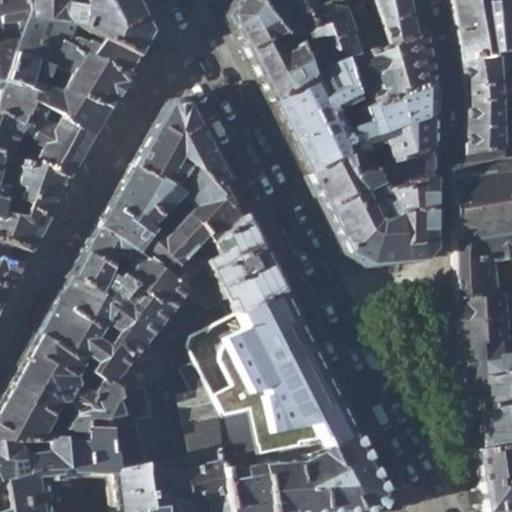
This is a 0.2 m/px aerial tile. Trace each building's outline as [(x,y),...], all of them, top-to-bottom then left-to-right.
[(0,0),(0,13),(22,10),(20,0),(0,0)] [(20,0),(22,10),(20,18),(65,24),(69,25),(94,38),(132,56),(146,32),(129,0),(20,0)] [(231,0),(222,15),(265,101),(283,91),(303,75),(301,66),(299,56),(296,43),(288,47),(273,56),(272,54),(275,53),(277,47),(274,43),(281,39),(247,0),(231,0)] [(247,0),(281,39),(288,47),(296,43),(293,35),(300,32),(300,31),(307,28),(299,11),(307,9),(306,8),(301,0),(247,0)] [(409,35),(402,0),(367,0),(371,11),(365,13),(368,22),(345,31),(343,31),(352,55),(410,37),(409,35)] [(511,0),(445,0),(455,60),(488,55),(489,53),(511,48),(511,0)] [(311,69),(337,60),(349,56),(352,55),(343,31),(345,31),(337,8),(322,7),(321,2),(306,8),(307,9),(299,11),(307,28),(300,31),(300,32),(307,54),(310,63),(311,69)] [(124,74),(123,74),(121,75),(112,70),(62,47),(64,39),(69,25),(65,24),(20,18),(22,10),(0,13),(0,22),(19,20),(12,38),(7,52),(44,68),(45,66),(63,75),(55,89),(54,90),(67,95),(68,92),(105,108),(124,74)] [(296,43),(299,56),(307,54),(300,32),(293,35),(296,43)] [(419,32),(409,35),(410,37),(352,55),(349,56),(355,74),(352,79),(357,90),(361,91),(366,105),(429,84),(419,32)] [(0,39),(0,117),(17,125),(21,115),(36,123),(42,108),(26,101),(29,91),(0,82),(0,74),(7,52),(12,38),(0,39)] [(123,74),(132,56),(94,38),(90,46),(81,41),(78,45),(64,39),(62,47),(112,70),(121,75),(123,74)] [(462,99),(460,165),(511,157),(511,141),(498,143),(497,100),(499,100),(502,95),(498,91),(496,91),(496,86),(501,86),(505,82),(504,66),(511,65),(511,48),(489,53),(488,55),(455,60),(462,99)] [(90,133),(105,108),(68,92),(67,95),(54,90),(55,89),(40,82),(44,68),(7,52),(0,74),(0,82),(29,91),(26,101),(42,108),(57,115),(56,117),(90,133)] [(265,101),(301,173),(340,156),(337,147),(428,118),(429,84),(366,105),(357,109),(363,123),(339,130),(330,111),(351,101),(337,60),(311,69),(309,70),(303,75),(283,91),(265,101)] [(303,75),(309,70),(311,69),(310,63),(301,66),(303,75)] [(164,102),(128,165),(167,188),(183,166),(206,187),(220,180),(201,141),(182,103),(164,102)] [(63,177),(90,133),(56,117),(57,115),(42,108),(36,123),(33,131),(26,136),(17,156),(17,157),(17,158),(17,162),(17,163),(63,177)] [(0,155),(5,157),(4,159),(17,163),(17,162),(17,158),(17,157),(17,156),(9,148),(15,132),(26,136),(33,131),(36,123),(21,115),(17,125),(0,117),(0,155)] [(427,147),(428,118),(337,147),(340,156),(347,177),(368,170),(366,167),(362,151),(378,146),(383,162),(427,147)] [(368,170),(347,177),(340,156),(301,173),(341,253),(363,265),(416,259),(425,248),(427,147),(383,162),(366,167),(368,170)] [(0,155),(0,165),(4,167),(16,168),(17,163),(4,159),(5,157),(0,155)] [(446,166),(450,240),(511,231),(511,157),(460,165),(446,166)] [(42,217),(63,177),(17,163),(16,168),(12,181),(0,181),(0,198),(2,199),(3,196),(16,203),(18,199),(24,203),(22,207),(42,217)] [(206,187),(183,166),(167,188),(128,165),(93,229),(163,271),(194,241),(195,242),(200,238),(207,243),(233,221),(231,218),(238,214),(228,194),(220,180),(206,187)] [(0,243),(23,251),(42,217),(22,207),(24,203),(18,199),(16,203),(18,204),(15,211),(0,207),(0,243)] [(269,276),(238,214),(231,218),(233,221),(207,243),(200,238),(195,242),(199,247),(204,255),(191,272),(192,273),(180,288),(181,290),(204,308),(269,276)] [(93,229),(51,302),(115,342),(126,360),(146,350),(145,350),(137,344),(181,290),(180,288),(192,273),(191,272),(204,255),(199,247),(195,242),(194,241),(163,271),(93,229)] [(451,247),(453,299),(492,293),(491,287),(488,262),(509,260),(511,282),(511,231),(450,240),(451,247)] [(0,286),(3,287),(23,251),(0,243),(0,286)] [(277,292),(233,313),(232,314),(239,328),(217,339),(245,393),(260,386),(263,393),(260,395),(264,432),(306,427),(314,441),(315,440),(315,439),(344,424),(277,292)] [(453,299),(456,348),(504,338),(503,326),(507,322),(507,313),(502,309),(502,292),(492,293),(453,299)] [(51,302),(33,334),(73,363),(79,354),(90,363),(84,371),(112,391),(136,386),(132,376),(121,379),(118,370),(126,360),(115,342),(51,302)] [(33,334),(0,391),(0,440),(15,441),(40,441),(41,442),(41,437),(45,437),(55,419),(48,415),(54,404),(60,402),(68,406),(70,412),(60,428),(59,440),(81,441),(81,437),(83,417),(101,418),(116,413),(114,408),(110,399),(113,397),(112,391),(84,371),(73,363),(33,334)] [(458,384),(461,386),(474,385),(474,379),(494,374),(511,366),(511,336),(504,338),(456,348),(458,384)] [(152,346),(145,350),(146,350),(126,360),(130,372),(158,361),(152,346)] [(126,360),(118,370),(121,379),(132,376),(130,372),(126,360)] [(164,375),(158,361),(130,372),(132,376),(136,386),(141,385),(164,375)] [(178,369),(189,391),(206,388),(192,362),(178,369)] [(474,393),(477,449),(477,451),(511,445),(511,366),(494,374),(474,379),(474,385),(474,393)] [(145,400),(141,385),(136,386),(112,391),(113,397),(110,399),(114,408),(145,400)] [(176,394),(178,409),(212,402),(206,388),(189,391),(176,394)] [(148,416),(145,400),(114,408),(116,413),(120,422),(133,419),(148,416)] [(178,409),(181,424),(215,417),(220,416),(212,402),(178,409)] [(136,433),(133,419),(120,422),(116,413),(101,418),(105,441),(136,433)] [(57,440),(59,470),(38,470),(5,479),(0,480),(4,511),(159,511),(159,508),(146,509),(139,466),(113,470),(110,454),(110,453),(107,453),(105,441),(101,418),(83,417),(81,437),(81,441),(59,440),(57,440)] [(181,424),(187,455),(198,453),(218,449),(215,417),(181,424)] [(255,455),(256,466),(264,511),(373,511),(381,496),(344,424),(315,439),(315,440),(312,443),(298,444),(255,455)] [(139,447),(136,433),(105,441),(107,453),(110,453),(110,454),(139,447)] [(0,440),(0,460),(4,461),(5,479),(38,470),(59,470),(57,440),(57,438),(45,437),(41,437),(41,442),(40,441),(40,452),(22,455),(15,448),(15,441),(0,440)] [(511,445),(477,451),(477,449),(470,450),(480,511),(489,511),(511,510),(511,445)] [(143,465),(139,447),(110,454),(113,470),(139,466),(143,465)] [(154,464),(143,465),(139,466),(146,509),(159,508),(159,511),(227,511),(221,479),(218,449),(198,453),(202,466),(181,472),(172,475),(166,476),(157,477),(154,464)] [(177,458),(181,472),(202,466),(198,453),(187,455),(177,458)] [(168,461),(154,464),(157,477),(166,476),(172,475),(168,461)] [(238,476),(221,479),(227,511),(264,511),(256,466),(247,467),(246,462),(238,464),(238,476)]
